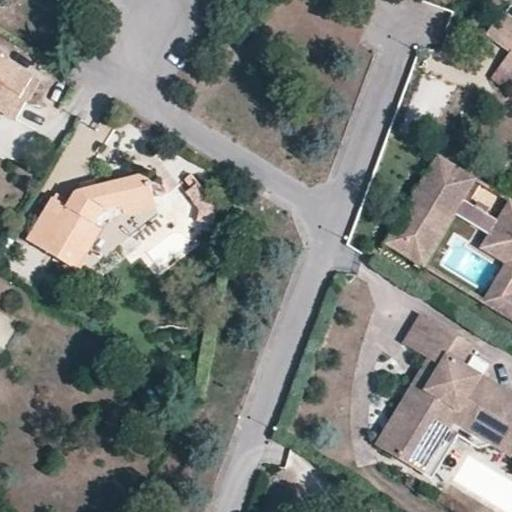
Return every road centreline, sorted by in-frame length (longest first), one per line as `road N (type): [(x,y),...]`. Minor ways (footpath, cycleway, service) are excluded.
road 1 (residential): [(226,511),(338,220)]
road 2 (residential): [(142,32),(161,114),(338,220)]
road 3 (residential): [(338,220),(405,21)]
road 4 (unknown): [(322,261),(449,319)]
